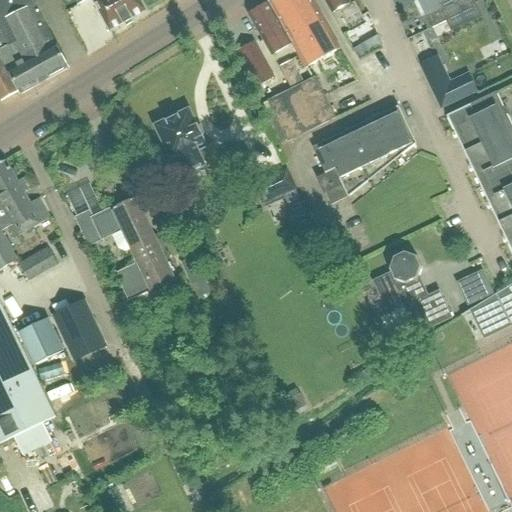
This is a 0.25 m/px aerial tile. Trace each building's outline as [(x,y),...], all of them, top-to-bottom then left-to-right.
[(46,27),(33,0),(0,0),(0,100),(0,101),(18,91),(20,95),(68,68),(46,27)] [(92,0),(109,31),(146,12),(140,0),(75,0),(78,5),(87,0),(92,0)] [(306,70),(339,51),(321,20),(322,19),(311,0),(275,0),(270,4),(291,42),(292,46),(292,45),(306,70)] [(324,0),(332,14),(339,10),(351,31),(365,24),(351,0),(324,0)] [(414,4),(415,5),(422,18),(425,17),(427,19),(443,12),(440,6),(453,0),(419,0),(420,1),(414,4)] [(249,16),(273,56),(292,46),(291,42),(270,4),(249,16)] [(423,30),(405,39),(412,52),(430,44),(423,30)] [(238,52),(254,80),(257,87),(273,78),(269,71),(271,70),(255,43),(238,52)] [(267,102),(287,142),(336,118),(315,78),(267,102)] [(446,116),(454,133),(464,153),(511,129),(511,126),(496,93),(446,116)] [(350,196),(416,144),(398,107),(314,146),(327,174),(319,177),(326,193),(328,192),(333,204),(350,196)] [(159,124),(156,126),(171,157),(179,153),(188,173),(211,162),(205,149),(199,152),(195,146),(203,142),(200,136),(202,136),(197,126),(195,126),(188,111),(171,119),(168,118),(161,121),(159,124)] [(481,188),(511,172),(511,129),(464,153),(481,188)] [(15,179),(5,161),(0,164),(0,194),(1,196),(0,196),(0,212),(15,238),(23,233),(50,218),(39,199),(30,204),(24,193),(28,191),(22,180),(17,182),(15,179)] [(294,216),(305,211),(285,167),(253,182),(263,204),(284,195),(294,216)] [(511,172),(481,188),(498,223),(511,216),(511,172)] [(0,269),(15,260),(17,259),(0,229),(0,196),(1,196),(0,194),(0,269)] [(134,255),(134,258),(134,260),(135,262),(136,264),(117,273),(116,272),(115,272),(129,301),(127,302),(128,303),(172,281),(173,283),(174,282),(161,254),(163,252),(163,251),(164,250),(164,249),(164,248),(163,247),(163,246),(161,245),(160,244),(158,244),(156,244),(135,199),(102,215),(111,234),(123,228),(134,251),(134,253),(134,255)] [(89,247),(104,240),(90,211),(75,218),(89,247)] [(511,216),(498,223),(507,242),(511,253),(511,216)] [(389,275),(374,282),(388,315),(405,308),(417,335),(451,319),(441,297),(430,302),(423,287),(422,288),(418,280),(423,268),(417,255),(404,251),(392,257),(387,270),(389,275)] [(180,262),(191,287),(205,280),(194,256),(180,262)] [(511,285),(462,316),(463,317),(497,296),(511,325),(511,324),(511,285)] [(107,347),(86,299),(52,315),(74,362),(107,347)] [(0,432),(5,442),(30,430),(55,418),(0,303),(0,432)] [(48,319),(19,332),(34,365),(63,352),(48,319)] [(295,413),(307,406),(296,389),(285,395),(295,413)] [(310,463),(316,474),(338,464),(332,453),(310,463)]
